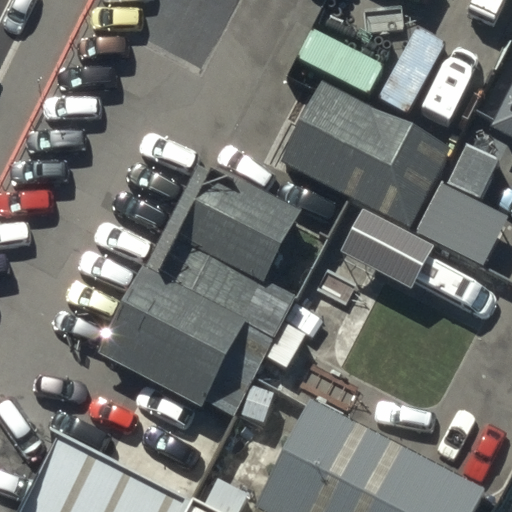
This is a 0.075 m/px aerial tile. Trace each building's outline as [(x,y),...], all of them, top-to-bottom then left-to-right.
[(322,98),(284,171),(352,206),(413,237),(451,164),(322,98)] [(511,109),(495,142),(511,149),(511,109)] [(497,170),(469,156),(451,192),(479,206),(497,170)] [(112,361),(237,424),(296,311),(267,296),(302,226),(206,177),(112,361)] [(509,227),(445,194),(422,238),(486,271),(509,227)] [(437,259),(366,223),(345,266),(416,301),(437,259)] [(481,511),(486,503),(316,412),(259,511),(481,511)] [(186,511),(57,448),(25,511),(186,511)]
